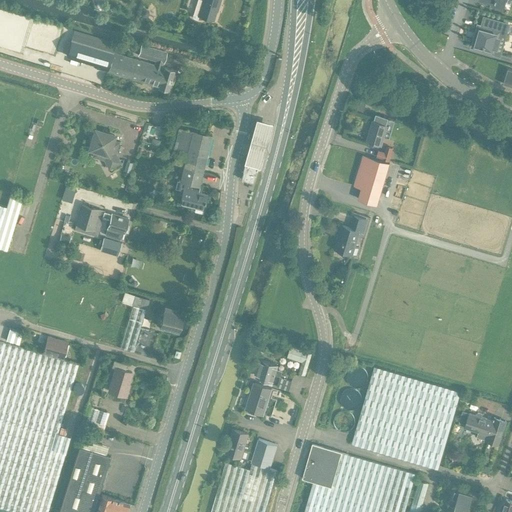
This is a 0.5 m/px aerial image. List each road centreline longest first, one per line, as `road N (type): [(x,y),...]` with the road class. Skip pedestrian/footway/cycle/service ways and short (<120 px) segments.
road 1 (unclassified): [(281,511),(325,351),(303,263),(304,210),(348,61),(397,23)]
road 2 (primary): [(167,511),(281,139),(291,80)]
road 3 (unclassified): [(143,511),(211,295),(242,100)]
road 4 (unclassified): [(242,100),(144,108),(0,64)]
road 5 (tertiary): [(397,23),(437,70),(511,107)]
